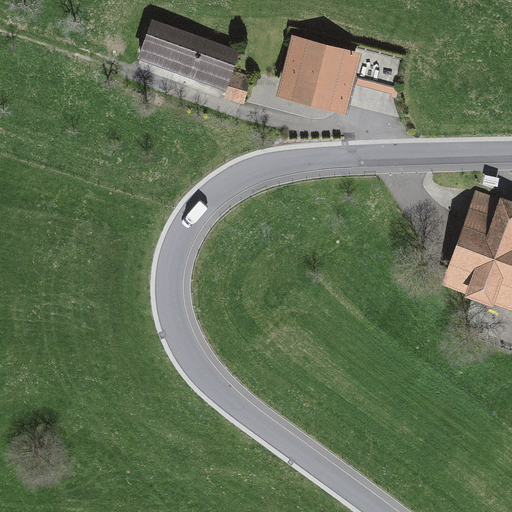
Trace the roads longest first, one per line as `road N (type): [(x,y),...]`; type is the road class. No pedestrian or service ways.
road 1 (residential): [(511,155),(388,157),(248,177),(210,201),(179,244),(169,289),(180,338),(201,377),(377,511)]
road 2 (track): [(388,157),(363,126),(290,129),(22,34)]
